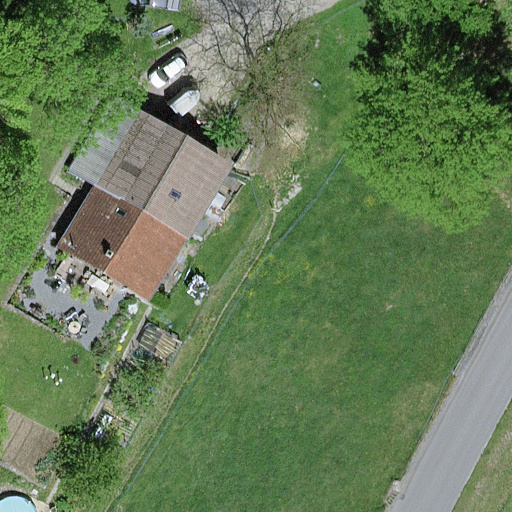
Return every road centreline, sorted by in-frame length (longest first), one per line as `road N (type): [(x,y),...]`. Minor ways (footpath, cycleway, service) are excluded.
road 1 (tertiary): [(511,343),(421,511)]
road 2 (track): [(321,0),(191,63)]
